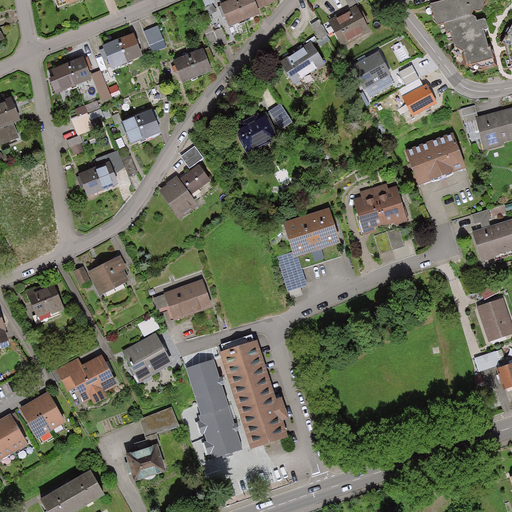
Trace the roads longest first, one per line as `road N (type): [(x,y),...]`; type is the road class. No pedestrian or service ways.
road 1 (residential): [(68,252),(129,215),(185,126),(294,0)]
road 2 (residential): [(61,257),(145,415),(172,404)]
road 3 (primary): [(511,426),(319,490)]
road 4 (residential): [(33,53),(68,252)]
road 5 (residential): [(270,328),(449,251)]
road 6 (residential): [(319,490),(270,328)]
road 7 (residential): [(396,3),(438,61),(476,94),(511,91)]
road 8 (residential): [(33,53),(161,0)]
